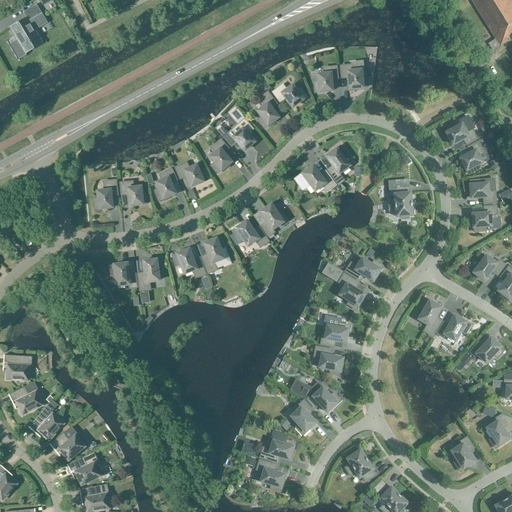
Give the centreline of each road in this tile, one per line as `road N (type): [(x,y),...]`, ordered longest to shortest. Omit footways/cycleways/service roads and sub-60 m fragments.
road 1 (unclassified): [(61,235),(144,234),(201,217),(327,122),(375,119),(407,133),(439,172),(442,243),(426,267)]
road 2 (secondary): [(100,117),(262,30)]
road 3 (unclassified): [(377,418),(370,366),(380,321),(426,267)]
